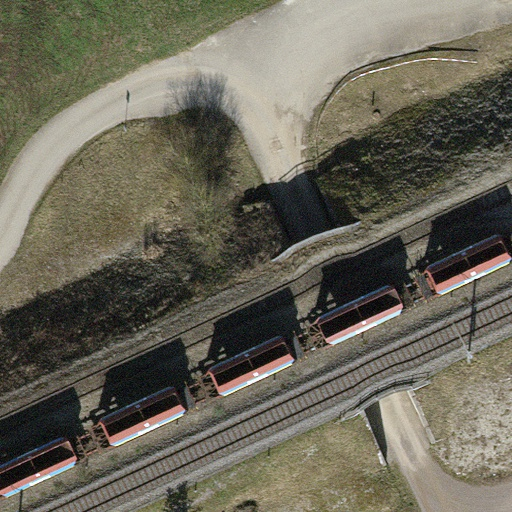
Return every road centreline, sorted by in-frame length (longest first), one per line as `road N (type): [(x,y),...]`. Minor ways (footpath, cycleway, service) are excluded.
road 1 (track): [(437,511),(315,240),(243,52)]
road 2 (track): [(243,52),(91,120),(27,185),(0,238)]
road 3 (track): [(494,0),(376,4),(243,52)]
